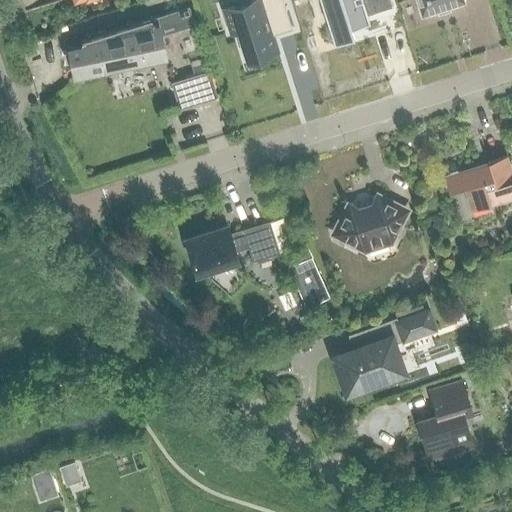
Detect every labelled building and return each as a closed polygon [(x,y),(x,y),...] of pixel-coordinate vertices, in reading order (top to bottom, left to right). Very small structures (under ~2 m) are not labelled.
[(253,0),(224,9),(231,32),(238,30),(247,59),(276,51),(269,31),(290,24),(282,0),(253,0)] [(320,0),(334,42),(354,35),(351,25),(367,20),(366,15),(392,6),(390,0),(320,0)] [(415,0),(421,16),(464,2),(463,0),(415,0)] [(88,73),(105,70),(104,61),(165,48),(161,28),(168,26),(169,31),(194,24),(189,7),(158,16),(81,40),(83,47),(67,51),(73,77),(88,73)] [(179,79),(170,82),(179,109),(187,106),(217,97),(209,70),(179,79)] [(490,169),(483,171),(481,167),(460,174),(471,209),(511,196),(511,172),(506,153),(488,159),(479,132),(478,133),(490,169)] [(352,203),(347,205),(334,231),(335,235),(364,250),(391,241),(406,213),(404,209),(378,195),(373,196),(369,204),(360,207),(352,203)] [(227,225),(185,239),(190,255),(230,291),(246,273),(230,258),(237,256),(235,251),(248,247),(253,261),(279,253),(269,222),(270,222),(270,220),(241,229),(242,230),(243,230),(244,234),(231,238),(227,225)] [(325,285),(306,241),(288,264),(302,296),(325,285)] [(428,312),(398,323),(396,318),(367,328),(372,342),(334,356),(346,390),(402,370),(393,344),(408,339),(408,340),(435,331),(428,312)] [(480,362),(473,342),(459,347),(467,367),(480,362)] [(510,383),(505,364),(477,373),(483,392),(510,383)] [(436,408),(438,414),(417,420),(425,448),(440,444),(443,454),(473,445),(463,415),(471,412),(462,380),(429,390),(430,393),(434,404),(433,404),(435,409),(436,408)] [(73,481),(86,478),(81,460),(68,464),(73,481)] [(48,469),(31,475),(35,488),(53,482),(48,469)]
